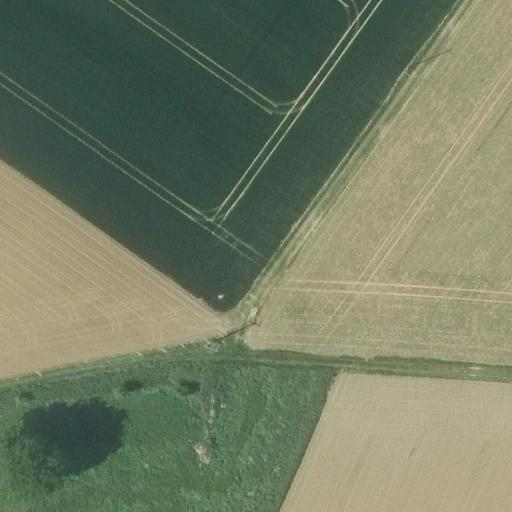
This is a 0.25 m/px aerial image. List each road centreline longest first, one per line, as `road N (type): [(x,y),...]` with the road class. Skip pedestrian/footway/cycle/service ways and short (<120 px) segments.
road 1 (track): [(511,384),(211,370),(468,0)]
road 2 (track): [(211,370),(0,406)]
